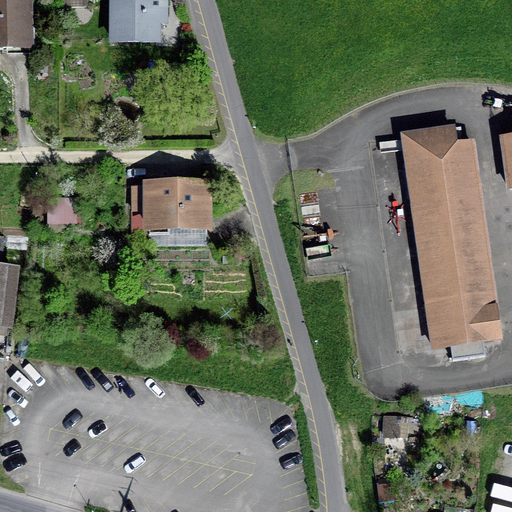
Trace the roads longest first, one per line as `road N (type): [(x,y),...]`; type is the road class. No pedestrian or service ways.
road 1 (residential): [(243,154),(332,461),(334,511)]
road 2 (residential): [(243,154),(0,153)]
road 3 (residential): [(201,0),(243,154)]
